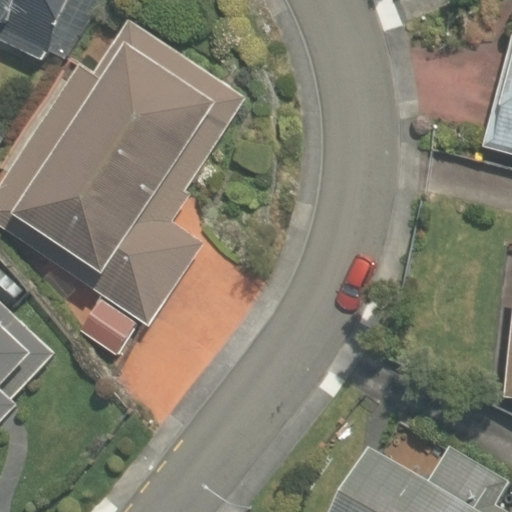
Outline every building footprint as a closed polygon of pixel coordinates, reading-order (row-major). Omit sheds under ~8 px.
[(0,0),(0,39),(58,70),(95,0),(0,0)] [(90,69),(0,204),(0,224),(156,330),(212,248),(179,227),(199,198),(193,195),(256,103),(139,25),(104,78),(90,69)] [(511,91),(499,156),(511,158),(511,91)] [(0,471),(50,422),(27,399),(70,357),(0,285),(0,471)] [(511,321),(500,409),(511,410),(511,321)] [(511,511),(511,482),(466,456),(442,497),(388,466),(361,511),(511,511)]
